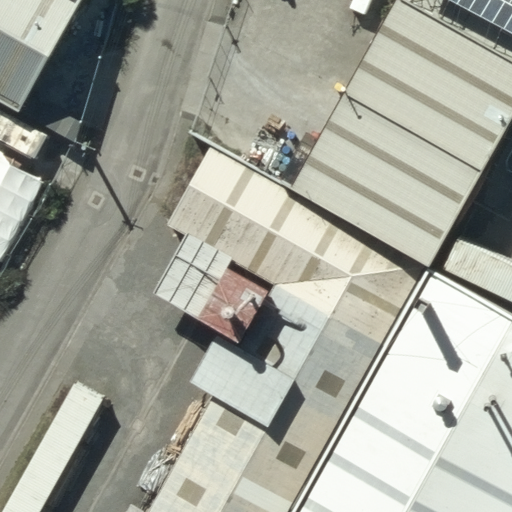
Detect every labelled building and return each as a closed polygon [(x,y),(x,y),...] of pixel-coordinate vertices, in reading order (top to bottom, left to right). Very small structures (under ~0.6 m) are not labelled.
[(50,0),(0,0),(0,66),(11,72),(50,0)] [(511,0),(368,0),(286,149),(413,219),(511,39),(511,0)] [(256,511),(410,235),(201,120),(165,186),(271,245),(122,511),(256,511)] [(469,511),(511,437),(511,281),(414,228),(256,511),(469,511)] [(39,511),(106,394),(77,378),(1,511),(39,511)]
